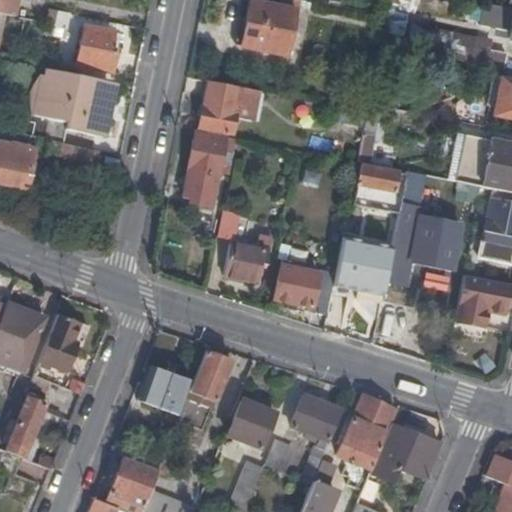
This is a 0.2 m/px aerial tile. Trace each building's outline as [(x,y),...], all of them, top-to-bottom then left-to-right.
[(0,0),(0,16),(13,19),(16,0),(0,0)] [(294,12),(248,3),(239,49),(285,57),(294,12)] [(48,11),(45,26),(53,27),(56,12),(48,11)] [(66,34),(69,15),(56,12),(53,27),(52,31),(66,34)] [(469,54),(470,31),(407,28),(406,50),(469,54)] [(111,35),(81,29),(74,67),(110,75),(114,52),(108,51),(111,35)] [(471,65),(500,70),(502,55),(487,53),(489,43),(476,40),(471,64),(471,65)] [(494,109),(499,80),(491,79),(486,107),(494,109)] [(511,83),(499,80),(494,109),(492,117),(511,121),(511,83)] [(231,135),(240,89),(207,84),(199,130),(231,135)] [(107,92),(74,85),(66,123),(101,129),(107,92)] [(367,105),(365,115),(363,124),(362,133),(372,135),(378,107),(367,105)] [(363,124),(365,115),(353,112),(351,122),(362,123),(363,124)] [(0,185),(25,191),(37,139),(0,130),(0,185)] [(187,172),(217,178),(224,140),(194,134),(187,172)] [(93,167),(97,152),(48,141),(45,156),(93,167)] [(466,169),(462,185),(480,188),(491,190),(511,194),(511,146),(490,142),(484,172),(466,169)] [(398,175),(359,167),(354,192),(360,194),(361,188),(394,194),(398,175)] [(201,202),(200,208),(211,210),(217,178),(187,172),(181,198),(188,200),(201,202)] [(420,177),(405,174),(400,199),(399,207),(413,210),(420,177)] [(511,194),(491,190),(479,260),(511,266),(511,264),(511,194)] [(399,207),(400,199),(386,196),(383,215),(397,217),(399,207)] [(413,211),(413,210),(399,207),(397,217),(389,258),(409,261),(418,221),(417,221),(419,212),(413,211)] [(238,216),(222,212),(217,238),(232,241),(238,216)] [(389,258),(383,284),(405,288),(408,267),(450,275),(459,229),(418,221),(409,261),(389,258)] [(268,252),(229,245),(223,278),(257,284),(261,266),(265,267),(268,252)] [(310,309),(315,284),(317,274),(285,269),(286,264),(281,262),(273,301),(310,309)] [(501,315),(508,286),(463,276),(454,321),(482,327),(485,312),(501,315)] [(326,312),(331,287),(315,284),(310,309),(326,312)] [(6,303),(0,317),(0,361),(22,370),(42,317),(6,303)] [(380,303),(376,323),(400,327),(404,308),(380,303)] [(86,327),(53,314),(36,361),(66,372),(76,346),(79,347),(86,327)] [(229,361),(205,351),(184,402),(188,404),(192,393),(198,395),(203,397),(213,401),(229,361)] [(187,382),(149,370),(139,401),(176,413),(187,382)] [(45,392),(49,382),(32,375),(28,385),(45,392)] [(1,450),(21,458),(45,400),(28,393),(8,443),(5,441),(1,450)] [(322,439),(320,445),(324,447),(339,411),(302,396),(290,426),(322,439)] [(389,426),(395,411),(361,396),(335,454),(370,469),(389,426)] [(274,415),(240,401),(227,433),(240,438),(239,440),(260,449),(274,415)] [(439,445),(389,426),(370,469),(394,480),(398,470),(424,481),(439,445)] [(292,448),(276,441),(266,464),(282,471),(292,448)] [(324,447),(320,445),(316,443),(306,465),(315,469),(324,447)] [(511,508),(511,464),(494,457),(486,477),(505,485),(498,502),(511,508)] [(108,495),(141,508),(148,493),(156,473),(121,459),(108,495)] [(298,511),(316,511),(327,490),(323,488),(332,468),(319,463),(298,511)] [(237,496),(248,501),(260,474),(262,469),(250,464),(237,496)] [(139,511),(193,511),(194,510),(148,493),(141,508),(139,511)] [(90,500),(85,511),(115,511),(116,510),(90,500)]
